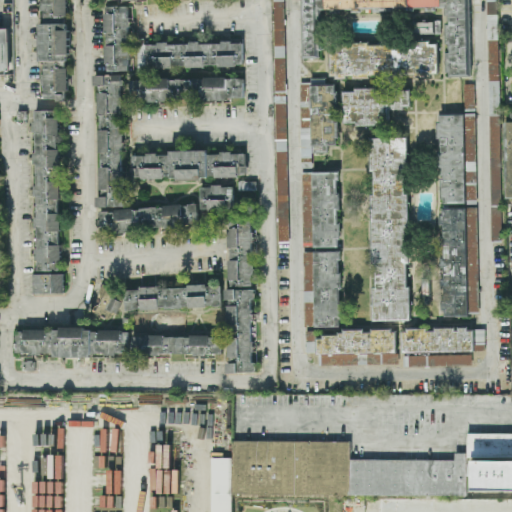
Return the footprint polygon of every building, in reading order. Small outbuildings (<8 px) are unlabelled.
[(41,0),(42,23),(68,23),(67,0),(41,0)] [(284,0),(273,0),(278,241),(289,241),(284,0)] [(441,8),(441,0),(302,0),(303,60),(318,59),(318,9),(441,8)] [(470,78),(467,0),(444,0),(446,78),(470,78)] [(498,0),(487,0),(491,241),(502,241),(498,0)] [(130,71),(129,6),(105,7),(106,72),(130,71)] [(434,34),(433,23),(414,23),(415,35),(434,34)] [(40,24),(40,61),(44,61),(44,101),(69,101),(68,24),(40,24)] [(0,30),(9,30),(6,70),(0,70),(0,30)] [(138,67),(243,68),(244,44),(138,43),(138,67)] [(331,44),(331,77),(438,76),(438,43),(331,44)] [(101,198),(97,198),(97,208),(124,207),(122,75),(94,76),(95,86),(99,86),(101,198)] [(245,79),(131,79),(131,101),(245,101),(245,79)] [(301,83),(301,169),(312,169),(312,153),(327,153),(327,146),(337,146),(337,86),(325,86),(325,79),(312,79),(312,83),(301,83)] [(475,110),(474,85),(464,85),(465,110),(475,110)] [(411,90),(344,90),(344,125),(389,125),(389,109),(411,109),(411,90)] [(60,111),(36,111),(36,272),(60,272),(60,111)] [(467,203),(467,172),(477,172),(475,114),(466,114),(466,115),(439,115),(442,204),(467,203)] [(375,321),(409,321),(407,138),(372,139),(373,263),(374,263),(375,321)] [(132,178),(247,180),(247,154),(208,153),(208,151),(170,151),(170,155),(133,155),(132,178)] [(304,248),(340,247),(338,173),(302,173),(304,248)] [(239,191),(257,191),(257,182),(239,182),(239,191)] [(201,187),(201,211),(235,211),(234,187),(201,187)] [(101,210),(102,233),(199,228),(198,206),(101,210)] [(442,318),(470,317),(470,312),(478,312),(477,208),(468,208),(468,209),(440,209),(442,318)] [(253,287),(253,222),(229,222),(229,287),(253,287)] [(304,253),(305,328),(342,327),(340,252),(304,253)] [(35,295),(65,294),(65,274),(34,274),(35,295)] [(104,317),(106,311),(116,314),(124,292),(103,285),(93,313),(104,317)] [(126,311),(223,308),(222,286),(125,289),(126,311)] [(256,374),(256,363),(253,363),(253,299),(255,299),(255,290),(225,290),(225,300),(228,301),(228,373),(256,374)] [(16,355),(92,357),(92,354),(129,355),(130,331),(17,329),(16,355)] [(398,364),(397,329),(341,332),(342,337),(306,338),(307,354),(320,353),(320,367),(367,365),(367,361),(381,361),(381,365),(398,364)] [(476,352),(475,346),(485,346),(485,330),(467,330),(467,329),(403,330),(403,353),(476,352)] [(223,356),(223,337),(132,336),(132,355),(223,356)] [(405,368),(473,366),(472,355),(404,357),(405,368)] [(232,441),(352,442),(350,458),(455,460),(456,454),(467,454),(467,435),(511,435),(511,457),(467,457),(467,497),(234,496),(232,441)] [(211,511),(211,459),(232,460),(232,511),(211,511)] [(470,462),(511,462),(511,491),(471,493),(470,462)]
